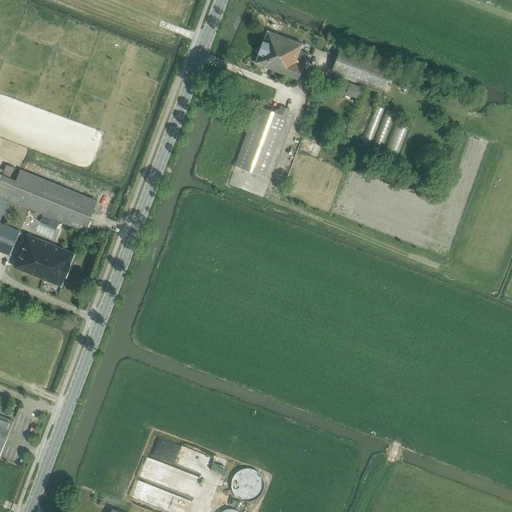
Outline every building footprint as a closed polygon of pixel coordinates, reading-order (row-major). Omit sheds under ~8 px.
[(309,54),(301,51),(304,44),(268,30),(256,64),(299,80),(309,54)] [(385,91),(393,68),(342,48),(333,71),(385,91)] [(363,88),(356,85),(352,97),(358,100),(363,88)] [(291,110),(282,106),(279,114),(259,107),(238,167),(267,177),(291,110)] [(374,141),(380,143),(392,111),(386,109),(374,141)] [(307,139),(301,148),(307,152),(313,143),(307,139)] [(3,174),(11,178),(15,168),(7,165),(3,174)] [(21,170),(17,180),(11,178),(3,174),(0,173),(0,197),(9,201),(85,232),(97,202),(21,170)] [(0,222),(0,252),(10,256),(21,231),(0,222)] [(28,235),(26,241),(15,267),(63,287),(76,254),(28,235)] [(0,456),(14,421),(0,415),(0,456)] [(147,452),(178,463),(184,445),(153,434),(147,452)] [(156,467),(157,481),(163,481),(162,471),(168,471),(168,467),(156,467)] [(264,489),(264,486),(264,482),(263,479),(261,477),(259,474),(257,472),(254,471),(251,470),(248,470),(245,470),(242,471),(239,472),(236,474),(234,477),(233,480),(232,483),(232,486),(232,489),(233,492),(235,495),(237,497),(239,499),(242,501),(245,502),(248,502),(251,502),(254,501),(257,499),(260,497),(262,495),(263,492),(264,489)] [(141,501),(173,511),(174,511),(179,497),(140,484),(137,493),(143,495),(141,501)]
